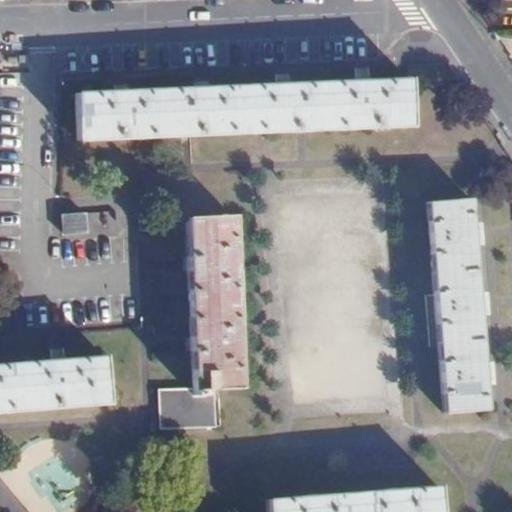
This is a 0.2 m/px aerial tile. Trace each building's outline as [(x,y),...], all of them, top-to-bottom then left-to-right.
[(511,8),(511,0),(499,0),(499,8),(511,8)] [(408,124),(406,79),(74,90),(75,134),(408,124)] [(483,405),(467,194),(424,197),(440,408),(483,405)] [(82,207),(60,207),(60,226),(82,227),(82,207)] [(183,213),(189,385),(210,385),(234,384),(229,212),(183,213)] [(0,410),(105,401),(103,356),(0,364),(0,410)] [(210,385),(189,385),(156,386),(157,424),(211,422),(210,385)] [(437,511),(436,486),(266,499),(266,511),(437,511)]
